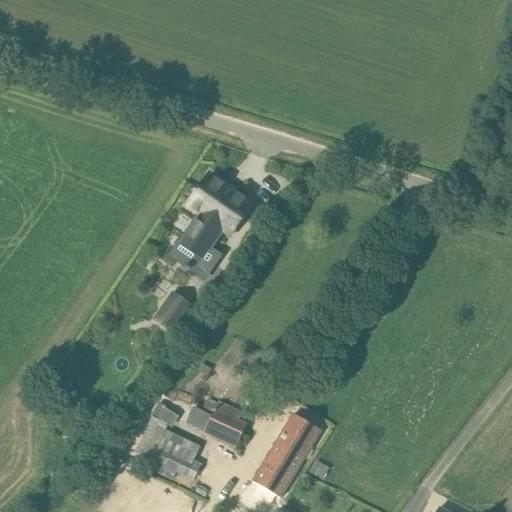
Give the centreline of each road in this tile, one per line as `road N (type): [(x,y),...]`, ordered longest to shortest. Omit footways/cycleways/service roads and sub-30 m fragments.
road 1 (unclassified): [(511,212),(0,55)]
road 2 (unknown): [(511,381),(413,511)]
